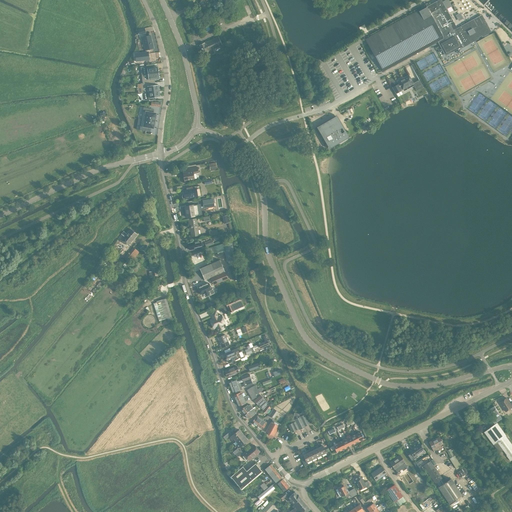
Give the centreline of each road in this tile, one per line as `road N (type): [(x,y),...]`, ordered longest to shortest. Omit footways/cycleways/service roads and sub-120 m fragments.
road 1 (unknown): [(221,143),(247,173),(264,304),(280,337),(304,356),(373,390),(387,379),(454,371),(511,344)]
road 2 (tertiary): [(237,150),(260,187),(269,258),(313,346),(391,385),(434,385),(511,365)]
road 3 (unclassified): [(271,458),(237,418),(190,301),(159,153)]
road 4 (unclassified): [(303,485),(511,380)]
road 5 (unknown): [(242,166),(254,146),(240,120),(275,82),(255,0)]
road 6 (tertiary): [(0,216),(97,170),(159,153)]
road 7 (unclassified): [(159,153),(166,70),(143,0)]
road 8 (tertiary): [(197,130),(181,46),(161,0)]
